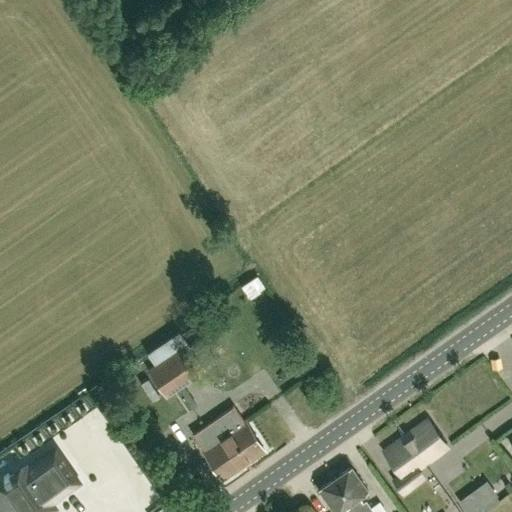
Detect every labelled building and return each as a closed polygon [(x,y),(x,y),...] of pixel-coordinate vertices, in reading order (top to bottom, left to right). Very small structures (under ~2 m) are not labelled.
[(166,394),(205,369),(179,330),(148,351),(155,361),(148,366),(166,394)] [(222,480),(264,451),(244,420),(232,403),(189,433),(201,449),(222,480)] [(403,492),(422,478),(416,469),(446,447),(425,420),(408,433),(411,436),(386,454),(401,474),(394,479),(403,492)] [(6,479),(0,483),(0,502),(0,503),(6,511),(47,511),(54,507),(48,498),(53,494),(55,498),(78,482),(55,449),(27,468),(25,466),(10,476),(8,473),(3,476),(6,479)] [(358,511),(371,511),(365,501),(362,503),(358,497),(367,491),(350,466),(334,477),(358,511)] [(358,511),(334,477),(318,488),(334,511),(335,511),(344,507),(347,511),(358,511)] [(472,490),(458,501),(466,511),(475,511),(484,506),(472,490)]
